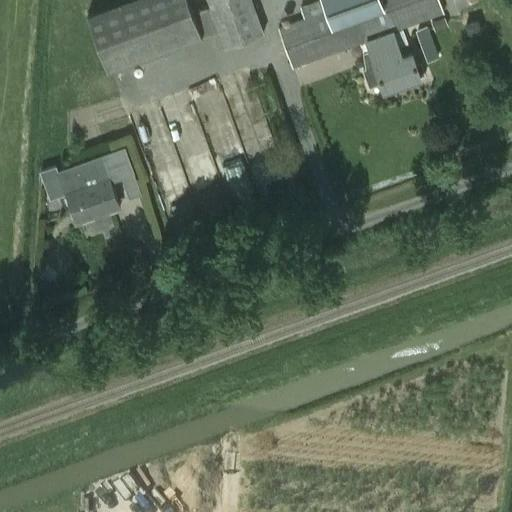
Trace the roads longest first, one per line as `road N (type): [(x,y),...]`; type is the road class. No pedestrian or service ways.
road 1 (unclassified): [(0,354),(511,168)]
road 2 (unknown): [(331,233),(321,177),(273,47),(232,49),(146,73)]
